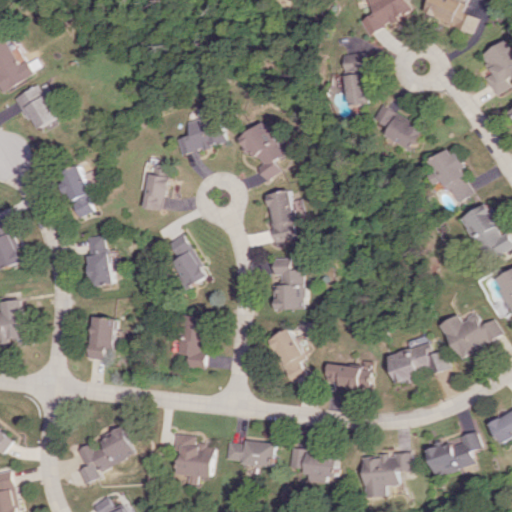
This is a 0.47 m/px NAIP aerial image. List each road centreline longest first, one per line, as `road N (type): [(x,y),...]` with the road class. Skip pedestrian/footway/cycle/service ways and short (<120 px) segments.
road 1 (residential): [(511,370),(464,400),(400,421),(0,380)]
road 2 (residential): [(65,511),(47,457),(59,333),(53,239),(0,142)]
road 3 (residential): [(235,405),(243,254),(220,196)]
road 4 (residential): [(426,66),(456,80),(511,169)]
